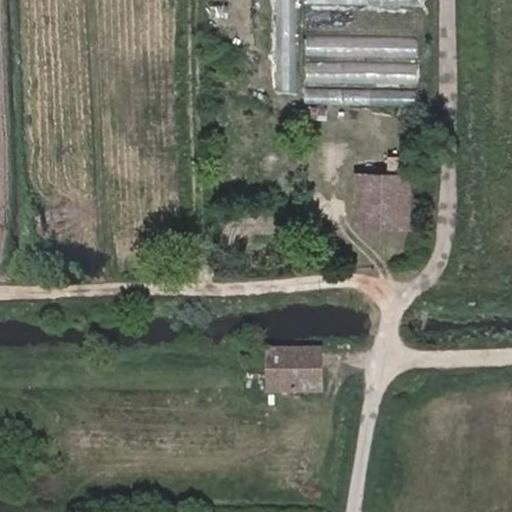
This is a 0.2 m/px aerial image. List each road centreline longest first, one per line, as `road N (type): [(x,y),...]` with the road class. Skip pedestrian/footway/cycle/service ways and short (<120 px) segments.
road 1 (track): [(392,361),(390,288),(0,290)]
road 2 (track): [(390,288),(422,284),(447,243),(446,0)]
road 3 (track): [(352,511),(375,391),(392,361),(511,356)]
